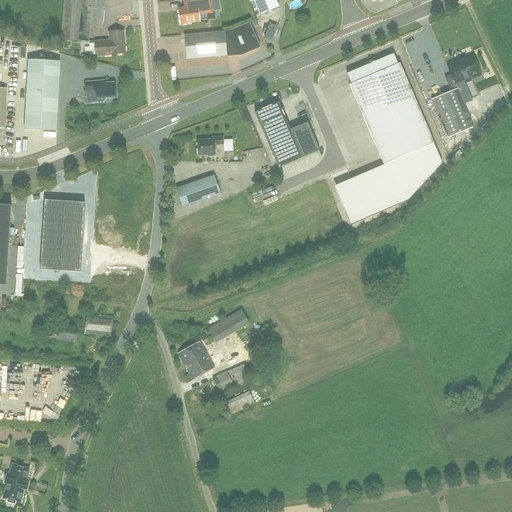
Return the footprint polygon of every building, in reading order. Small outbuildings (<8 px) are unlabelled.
[(102,28),(104,0),(64,0),(61,39),(89,41),(90,26),(102,28)] [(184,8),(178,9),(179,11),(180,24),(199,22),(198,13),(213,11),(220,10),(218,0),(187,0),(183,1),(184,8)] [(275,0),(253,0),(260,15),(279,7),(275,0)] [(187,60),(227,56),(227,57),(228,57),(228,56),(242,54),(260,47),(250,24),(225,32),(184,36),(187,60)] [(96,56),(125,54),(123,31),(109,32),(110,41),(95,42),(96,56)] [(434,144),(400,63),(398,64),(393,54),(347,74),(351,84),(349,85),(383,165),(351,180),(361,205),(345,212),(351,226),(408,201),(443,164),(434,144)] [(457,61),(447,65),(455,84),(472,76),(474,78),(478,76),(478,74),(480,73),(473,56),(458,63),(457,61)] [(57,132),(60,62),(28,60),(24,131),(57,132)] [(104,81),(86,83),(87,91),(93,91),(94,104),(104,103),(104,98),(115,97),(114,84),(105,85),(104,81)] [(464,105),(457,89),(431,100),(447,138),(473,127),(464,105)] [(279,102),(255,113),(279,168),(319,151),(311,132),(294,139),(279,102)] [(303,122),(311,119),(304,103),(297,106),(303,122)] [(233,147),(232,135),(224,135),(224,147),(233,147)] [(208,156),(224,156),(223,137),(212,138),(212,140),(198,141),(199,155),(208,155),(208,156)] [(454,158),(459,155),(454,147),(448,150),(454,158)] [(214,176),(176,189),(183,208),(221,195),(214,176)] [(27,196),(29,203),(39,201),(37,194),(27,196)] [(79,275),(83,205),(42,203),(39,273),(79,275)] [(0,205),(0,225),(10,226),(11,206),(0,205)] [(0,245),(9,246),(10,226),(0,225),(0,245)] [(0,265),(8,266),(9,246),(0,245),(0,265)] [(67,283),(67,294),(84,295),(84,284),(67,283)] [(241,309),(226,318),(235,332),(249,324),(241,309)] [(110,337),(112,317),(87,315),(85,335),(110,337)] [(224,338),(216,324),(207,329),(216,343),(224,338)] [(78,330),(58,327),(56,339),(66,341),(77,342),(78,330)] [(204,344),(212,340),(209,334),(201,338),(204,344)] [(192,380),(214,368),(199,341),(178,353),(192,380)] [(101,353),(103,344),(97,342),(95,351),(101,353)] [(0,377),(9,378),(9,362),(0,361),(0,377)] [(46,381),(46,373),(53,373),(53,377),(59,377),(59,364),(40,364),(40,381),(46,381)] [(213,378),(220,393),(245,381),(238,367),(227,372),(226,371),(213,378)] [(229,399),(232,410),(255,404),(252,393),(229,399)] [(26,483),(29,469),(12,464),(10,474),(7,473),(4,483),(7,484),(3,499),(7,500),(7,502),(15,505),(16,502),(20,503),(24,489),(27,490),(29,484),(26,483)]
